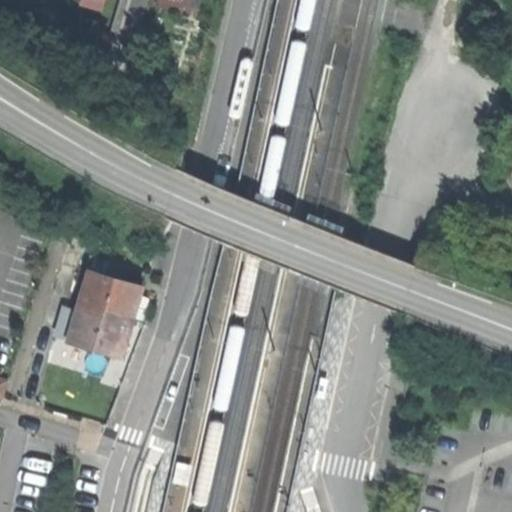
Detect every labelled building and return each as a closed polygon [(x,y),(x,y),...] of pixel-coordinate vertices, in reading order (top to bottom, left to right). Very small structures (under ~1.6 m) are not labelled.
[(159,0),(158,5),(198,18),(203,0),(159,0)] [(92,275),(74,344),(96,350),(123,357),(133,321),(141,287),(92,275)] [(0,397),(2,398),(9,378),(0,374),(0,397)] [(324,394),(328,379),(321,377),(317,393),(324,394)] [(191,465),(177,461),(172,481),(186,485),(191,465)]
